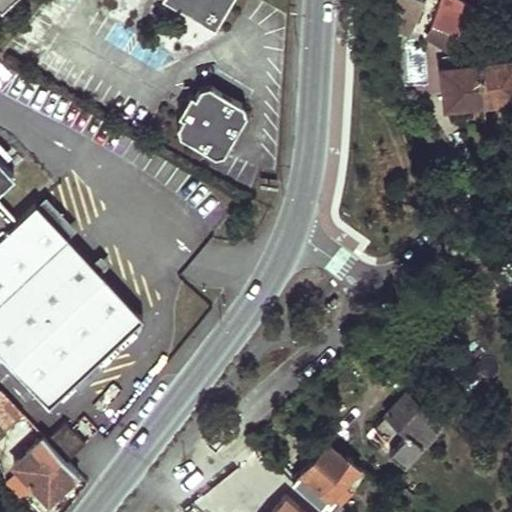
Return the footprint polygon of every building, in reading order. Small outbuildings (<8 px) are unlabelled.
[(165,0),(215,29),(232,0),(165,0)] [(384,0),(381,6),(389,22),(408,30),(420,0),(384,0)] [(441,67),(442,81),(447,81),(449,104),(483,101),(478,62),(477,49),(468,44),(469,53),(473,52),(474,63),(441,67)] [(511,58),(478,62),(483,101),(511,97),(511,58)] [(0,60),(0,82),(11,69),(0,60)] [(200,84),(195,94),(191,91),(178,112),(183,114),(178,123),(180,132),(215,153),(223,151),(246,112),(244,103),(209,82),(200,84)] [(0,351),(48,403),(143,315),(36,201),(16,220),(0,212),(0,351)] [(438,418),(404,388),(373,423),(392,440),(387,446),(402,460),(438,418)] [(0,391),(0,410),(11,423),(21,414),(0,391)] [(65,419),(47,437),(67,459),(86,441),(65,419)] [(45,435),(15,463),(49,498),(78,470),(67,459),(47,437),(45,435)] [(345,452),(328,437),(293,475),(322,503),(330,495),(361,461),(348,449),(345,452)] [(398,487),(393,482),(389,487),(393,491),(398,487)] [(410,492),(403,485),(399,490),(405,497),(410,492)] [(310,511),(286,490),(269,510),(270,511),(310,511)] [(337,502),(330,495),(322,503),(329,509),(337,502)]
